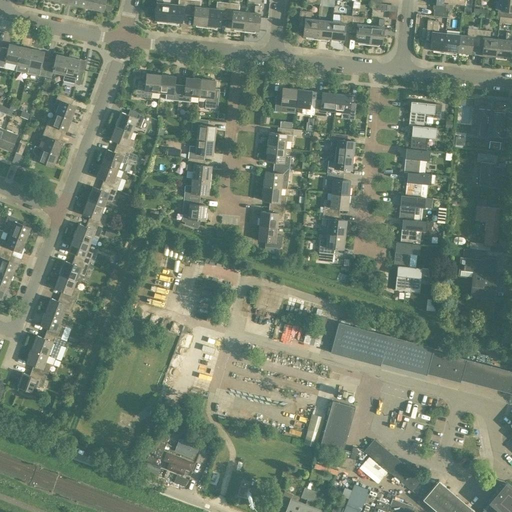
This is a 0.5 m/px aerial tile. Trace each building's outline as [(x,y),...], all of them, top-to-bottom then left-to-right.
[(90,8),(91,0),(79,0),(78,6),(90,8)] [(91,0),(90,8),(103,11),(105,0),(91,0)] [(168,21),(170,4),(162,3),(162,0),(156,0),(157,2),(156,2),(154,19),(168,21)] [(170,4),(168,21),(181,22),(183,12),(188,12),(189,0),(178,0),(178,5),(170,4)] [(206,25),(208,8),(200,7),(200,0),(189,0),(188,12),(194,13),(193,23),(206,25)] [(386,4),(382,4),(382,0),(370,0),(370,3),(372,3),(372,9),(386,10),(386,4)] [(442,0),(427,0),(427,2),(433,3),(432,9),(434,9),(444,10),(447,10),(448,5),(445,4),(443,4),(442,0)] [(511,0),(496,0),(495,10),(498,10),(497,16),(500,16),(508,17),(509,11),(511,11),(511,0)] [(208,8),(206,25),(219,26),(221,16),(226,16),(228,3),(217,1),(216,9),(208,8)] [(244,29),(246,12),(238,11),(239,4),(228,3),(226,16),(232,17),(231,27),(244,29)] [(246,12),(244,29),(258,30),(260,13),(259,13),(260,6),(255,5),(254,13),(246,12)] [(316,37),(318,20),(310,19),(311,11),(300,10),(298,24),(304,25),(303,35),(316,37)] [(332,21),(330,38),(344,40),(345,29),(350,30),(352,16),(340,14),(340,22),(332,21)] [(368,42),(370,25),(362,24),(363,17),(352,16),(350,30),(356,30),(355,41),(368,42)] [(370,25),(368,42),(382,44),(384,27),(383,27),(384,19),(379,19),(378,26),(370,25)] [(318,20),(316,37),(330,38),(332,21),(318,20)] [(443,50),(445,33),(437,32),(439,21),(427,20),(426,31),(425,37),(425,38),(431,38),(430,49),(443,50)] [(459,35),(457,52),(471,54),(472,43),(478,43),(479,29),(468,28),(467,36),(459,35)] [(495,56),(497,39),(489,38),(490,31),(479,29),(478,43),(483,44),(482,55),(495,56)] [(497,39),(495,56),(509,58),(511,41),(510,41),(511,33),(506,32),(505,40),(497,39)] [(445,33),(443,50),(457,52),(459,35),(445,33)] [(17,64),(21,46),(8,43),(6,53),(1,52),(0,55),(0,66),(3,67),(4,61),(17,64)] [(21,46),(17,64),(15,70),(27,73),(28,67),(32,49),(21,46)] [(28,67),(40,69),(39,75),(45,77),(48,62),(42,61),(44,51),(32,49),(28,67)] [(64,75),(68,56),(55,54),(53,64),(48,62),(45,77),(50,78),(51,72),(64,75)] [(83,70),(77,69),(80,59),(68,56),(64,75),(63,80),(80,84),(83,70)] [(146,73),(145,81),(137,80),(136,96),(151,98),(151,97),(158,98),(159,92),(158,92),(160,75),(146,73)] [(159,92),(166,93),(166,99),(178,100),(179,85),(174,84),(175,76),(160,75),(158,92),(159,92)] [(198,96),(200,79),(186,77),(185,85),(179,85),(178,100),(190,102),(191,96),(198,96)] [(219,89),(213,88),(214,80),(200,79),(198,96),(205,97),(204,107),(217,109),(219,89)] [(295,107),(296,89),(282,88),(281,95),(276,95),(274,111),(287,112),(294,113),(295,107)] [(297,89),(295,107),(302,108),(301,114),(308,115),(311,115),(314,115),(315,99),(310,99),(311,91),(297,89)] [(334,111),(336,93),(322,92),(321,100),(315,99),(314,115),(326,116),(327,110),(334,111)] [(55,112),(70,118),(75,105),(68,103),(70,97),(58,93),(54,104),(57,105),(55,112)] [(355,103),(349,103),(350,95),(336,93),(334,111),(341,112),(341,118),(353,119),(355,103)] [(13,100),(11,106),(17,109),(20,103),(13,100)] [(408,125),(412,126),(412,125),(423,127),(423,126),(425,112),(433,113),(433,117),(440,118),(441,105),(411,101),(408,125)] [(0,111),(6,114),(9,108),(1,105),(0,108),(0,111)] [(493,110),(472,108),(471,121),(488,123),(486,135),(502,137),(505,113),(493,112),(493,110)] [(115,125),(132,132),(134,125),(140,127),(145,115),(130,109),(128,115),(120,112),(115,125)] [(22,110),(20,116),(28,119),(30,113),(22,110)] [(70,118),(55,112),(52,119),(49,118),(44,129),(56,133),(58,128),(66,130),(70,118)] [(196,139),(213,141),(215,126),(208,125),(208,120),(192,118),(191,131),(197,131),(196,139)] [(117,142),(115,147),(131,152),(135,141),(129,139),(132,132),(115,125),(110,139),(117,142)] [(412,126),(411,135),(410,148),(410,149),(425,150),(426,136),(435,137),(436,127),(423,126),(423,127),(412,125),(412,126)] [(267,146),(285,148),(285,141),(292,142),(293,135),(301,136),(301,130),(277,127),(277,133),(269,132),(267,146)] [(5,129),(0,141),(0,146),(11,151),(17,134),(5,129)] [(41,148),(57,154),(62,141),(54,139),(56,133),(44,129),(40,140),(44,141),(41,148)] [(335,154),(353,156),(354,141),(347,140),(347,135),(331,133),(330,146),(336,146),(335,154)] [(213,141),(196,139),(195,146),(189,145),(188,158),(204,160),(204,154),(212,155),(213,141)] [(15,152),(21,154),(25,142),(20,140),(15,152)] [(489,148),(500,149),(501,142),(490,140),(489,148)] [(57,154),(41,148),(34,146),(33,150),(33,151),(33,152),(34,153),(35,154),(33,159),(52,166),(57,154)] [(285,148),(267,146),(265,161),(274,162),(273,167),(289,169),(291,156),(286,156),(284,153),(285,148)] [(114,152),(106,149),(101,163),(118,169),(120,162),(126,164),(128,158),(131,152),(115,147),(114,152)] [(406,148),(405,158),(403,172),(407,172),(418,174),(418,173),(420,159),(428,160),(429,150),(425,150),(410,149),(410,148),(406,148)] [(137,155),(131,152),(128,158),(135,161),(137,155)] [(496,166),(496,164),(497,155),(477,153),(476,162),(481,162),(478,185),(499,187),(501,167),(496,166)] [(353,156),(335,154),(334,161),(328,160),(327,173),(343,174),(344,169),(351,170),(353,156)] [(192,178),(209,180),(211,166),(203,165),(204,160),(188,158),(186,170),(192,171),(192,178)] [(118,169),(101,163),(96,176),(103,179),(101,184),(116,190),(121,178),(115,176),(118,169)] [(263,186),(280,188),(281,180),(288,181),(289,169),(273,167),(273,172),(264,171),(263,186)] [(407,172),(406,181),(405,195),(405,196),(420,197),(421,183),(430,184),(430,183),(431,174),(418,173),(418,174),(407,172)] [(331,193),(348,195),(350,181),(342,180),(343,174),(327,173),(326,185),(331,186),(331,193)] [(209,180),(192,178),(191,186),(185,185),(183,197),(199,199),(200,194),(208,195),(209,180)] [(87,200),(103,206),(106,199),(112,201),(116,190),(101,184),(100,189),(92,186),(87,200)] [(280,188),(263,186),(261,200),(270,201),(269,206),(285,208),(286,196),(280,195),(280,188)] [(348,195),(331,193),(330,200),(324,200),(323,212),(339,214),(339,208),(347,209),(348,195)] [(401,195),(400,204),(398,219),(402,219),(413,220),(415,206),(423,207),(425,197),(420,197),(405,196),(405,195),(401,195)] [(199,199),(183,197),(182,212),(184,213),(187,214),(185,222),(184,224),(193,227),(197,228),(200,219),(205,220),(207,205),(199,205),(199,199)] [(103,206),(87,200),(82,213),(89,216),(87,221),(102,227),(107,215),(101,213),(103,206)] [(486,221),(483,243),(470,242),(469,249),(482,250),(489,251),(490,244),(495,245),(499,208),(475,205),(474,220),(486,221)] [(259,225),(276,227),(277,220),(283,221),(285,208),(269,206),(268,212),(260,211),(259,225)] [(327,232),(344,234),(346,220),(338,219),(339,214),(323,212),(321,225),(327,225),(327,232)] [(9,234),(25,240),(30,227),(15,222),(16,219),(9,216),(7,216),(6,221),(7,222),(6,225),(9,226),(6,232),(7,233),(9,234)] [(401,228),(400,242),(415,244),(415,243),(416,230),(432,231),(433,222),(413,220),(402,219),(401,228)] [(73,237),(89,243),(92,236),(98,239),(102,227),(87,221),(85,226),(78,224),(73,237)] [(276,227),(259,225),(257,240),(265,241),(264,246),(281,248),(282,235),(275,235),(276,227)] [(344,234),(327,232),(326,240),(320,239),(318,252),(334,254),(335,248),(343,249),(344,234)] [(25,240),(9,234),(7,233),(4,240),(1,238),(0,240),(0,250),(11,255),(13,249),(20,252),(25,240)] [(89,243),(73,237),(68,251),(75,254),(73,259),(88,264),(93,252),(87,250),(89,243)] [(419,244),(415,243),(415,244),(400,242),(396,241),(393,265),(397,266),(397,265),(408,266),(410,253),(418,254),(419,244)] [(485,260),(480,260),(482,250),(469,249),(463,248),(462,258),(460,258),(458,275),(473,276),(471,294),(493,297),(495,279),(493,278),(495,258),(485,257),(485,260)] [(0,270),(11,275),(16,263),(9,260),(11,255),(0,250),(0,270)] [(64,261),(59,274),(75,281),(78,274),(84,276),(88,265),(88,264),(73,259),(72,264),(64,261)] [(421,268),(408,266),(397,265),(397,266),(394,289),(410,291),(411,276),(420,277),(421,268)] [(11,275),(0,270),(0,284),(7,287),(11,275)] [(75,281),(59,274),(54,288),(61,291),(59,296),(74,301),(79,290),(73,287),(75,281)] [(202,289),(196,314),(207,317),(214,292),(202,289)] [(45,312),(61,318),(64,311),(70,313),(74,301),(59,296),(57,301),(50,298),(45,312)] [(61,318),(45,312),(40,325),(47,328),(45,333),(60,338),(60,339),(65,327),(59,324),(61,318)] [(327,317),(315,314),(314,320),(325,323),(327,317)] [(388,335),(338,322),(330,352),(380,365),(380,363),(388,335)] [(60,338),(45,333),(43,338),(36,335),(31,349),(47,355),(55,358),(60,345),(65,347),(67,341),(60,339),(60,338)] [(433,347),(388,335),(380,363),(426,375),(426,373),(432,350),(433,347)] [(78,345),(87,348),(90,340),(82,337),(78,345)] [(55,358),(47,355),(31,349),(26,362),(33,365),(31,370),(46,376),(51,364),(53,365),(55,358)] [(460,382),(460,380),(510,393),(511,385),(511,370),(432,350),(426,373),(460,382)] [(16,387),(34,393),(36,385),(42,388),(46,376),(31,370),(29,375),(22,373),(16,387)] [(67,377),(64,383),(66,384),(65,386),(71,388),(75,379),(67,377)] [(332,400),(319,447),(324,449),(320,461),(352,470),(355,459),(349,458),(351,451),(343,449),(355,407),(332,400)] [(307,422),(306,438),(318,439),(320,423),(307,422)] [(161,439),(167,441),(171,431),(165,429),(161,439)] [(173,435),(168,449),(195,460),(200,446),(173,435)] [(363,451),(411,491),(421,479),(373,439),(363,451)] [(155,456),(160,458),(164,448),(159,446),(158,447),(155,456)] [(195,465),(164,451),(159,463),(190,477),(195,465)] [(142,469),(157,475),(160,467),(145,461),(142,469)] [(308,479),(310,480),(313,481),(316,482),(316,481),(319,469),(312,467),(308,479)] [(319,469),(317,477),(323,479),(332,481),(334,474),(319,469)] [(177,473),(173,481),(184,486),(187,478),(177,473)] [(304,487),(300,497),(307,500),(311,490),(310,489),(313,481),(310,480),(307,488),(304,487)] [(511,511),(511,488),(506,483),(490,502),(490,503),(482,511),(475,511),(438,480),(422,499),(437,511),(511,511)] [(369,489),(354,483),(342,511),(411,511),(414,506),(392,498),(390,504),(378,500),(380,493),(369,489)] [(319,511),(320,511),(308,506),(310,501),(313,502),(315,502),(317,501),(319,496),(318,495),(316,494),(317,492),(311,490),(307,500),(305,505),(302,511),(319,511)] [(302,511),(305,505),(291,499),(285,511),(302,511)]
